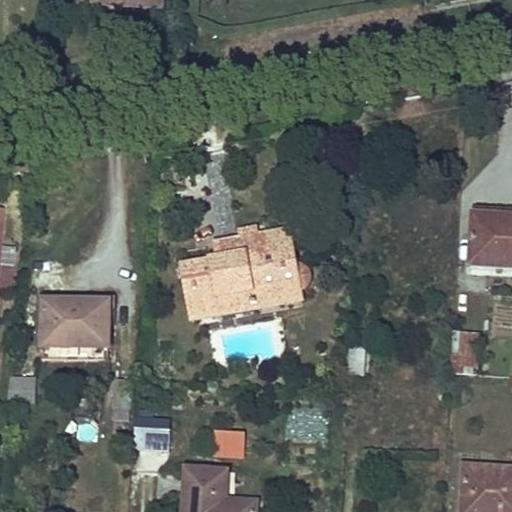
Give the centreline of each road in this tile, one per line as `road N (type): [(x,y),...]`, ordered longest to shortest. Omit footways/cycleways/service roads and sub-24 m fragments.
road 1 (secondary): [(0,124),(511,33)]
road 2 (unknown): [(113,104),(106,273)]
road 3 (unknown): [(507,34),(504,198)]
road 4 (unknown): [(200,89),(227,235)]
